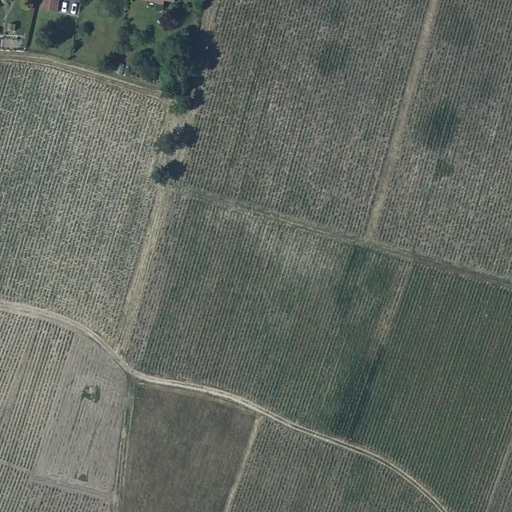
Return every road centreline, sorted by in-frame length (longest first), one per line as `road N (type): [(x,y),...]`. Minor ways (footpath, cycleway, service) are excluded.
road 1 (track): [(437,511),(411,482),(360,453),(241,401),(130,374),(110,511)]
road 2 (track): [(511,287),(172,187)]
road 3 (track): [(130,374),(99,339),(66,320),(0,306)]
